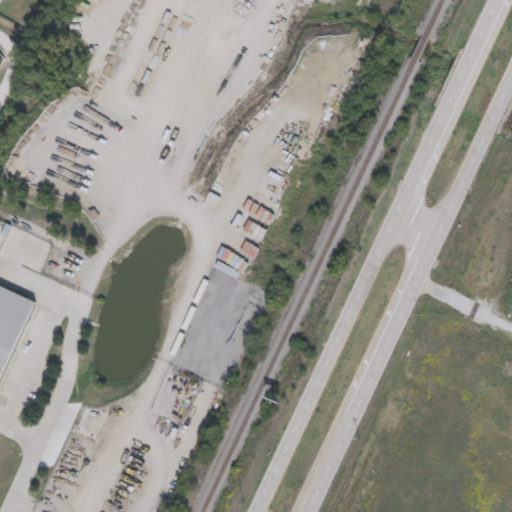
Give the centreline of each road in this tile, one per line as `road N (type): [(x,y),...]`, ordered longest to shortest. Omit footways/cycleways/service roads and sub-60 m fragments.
road 1 (primary): [(496,0),(257,511)]
road 2 (primary): [(308,511),(511,76)]
